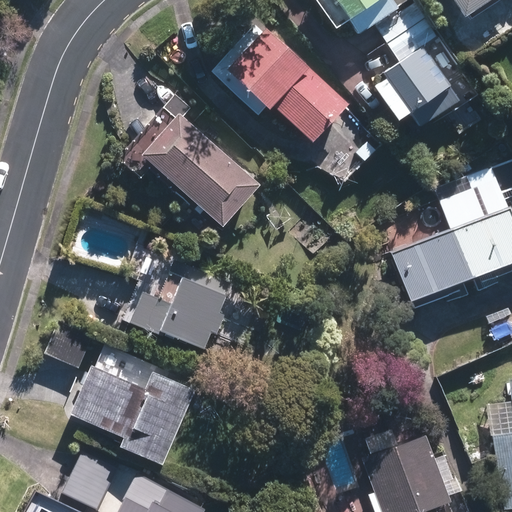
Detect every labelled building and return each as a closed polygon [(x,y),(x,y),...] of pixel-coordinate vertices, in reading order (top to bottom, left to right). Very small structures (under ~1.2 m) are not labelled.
[(385,0),(337,0),(357,30),(391,8),(385,0)] [(453,0),(463,14),(484,0),(453,0)] [(265,37),(234,71),(310,140),(341,105),(265,37)] [(423,55),(387,77),(417,123),(452,100),(423,55)] [(175,120),(142,157),(219,225),(252,187),(175,120)] [(511,228),(507,214),(392,256),(408,299),(511,260),(511,228)] [(152,256),(127,317),(200,347),(226,286),(152,256)] [(92,336),(56,321),(43,353),(79,368),(92,336)] [(159,470),(192,397),(150,378),(144,391),(88,366),(66,415),(126,442),(121,453),(159,470)] [(511,384),(511,385),(511,386),(511,434),(495,437),(506,510),(511,508),(511,384)] [(420,441),(366,460),(383,511),(430,511),(428,507),(442,502),(420,441)] [(118,474),(75,456),(60,493),(103,510),(118,474)] [(204,511),(131,473),(110,511),(204,511)]
